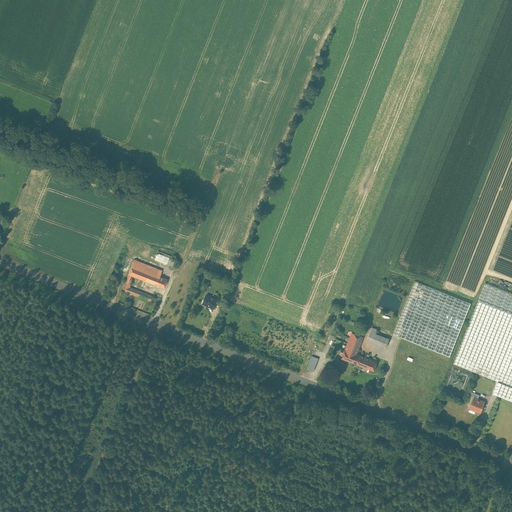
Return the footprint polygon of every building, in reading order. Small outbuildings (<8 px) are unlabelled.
[(168,258),(157,254),(154,259),(166,264),(168,258)] [(162,270),(134,260),(131,265),(148,272),(159,276),(162,270)] [(148,272),(131,265),(128,274),(132,276),(144,280),(148,272)] [(159,276),(148,272),(144,280),(156,285),(159,276)] [(152,296),(129,287),(132,280),(131,279),(132,276),(128,274),(122,290),(150,301),(152,296)] [(159,276),(156,285),(163,288),(167,279),(159,276)] [(395,336),(448,357),(469,305),(415,284),(395,336)] [(511,294),(489,285),(458,363),(500,379),(494,395),(498,397),(511,402),(511,294)] [(217,299),(206,295),(203,303),(214,308),(217,299)] [(376,334),(370,331),(367,339),(386,346),(389,339),(376,334)] [(352,333),(348,344),(345,343),(344,345),(347,346),(346,350),(345,350),(342,358),(357,364),(361,356),(356,354),(362,337),(352,333)] [(318,358),(312,356),(307,368),(313,371),(318,358)] [(377,362),(361,356),(357,364),(373,370),(377,362)] [(477,399),(474,398),(470,407),(476,409),(475,411),(480,412),(484,402),(477,399)]
